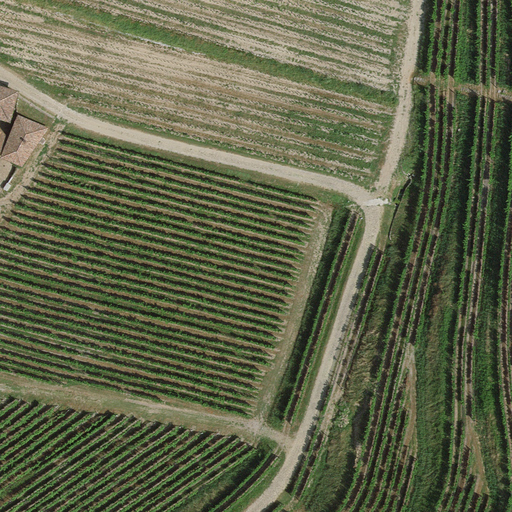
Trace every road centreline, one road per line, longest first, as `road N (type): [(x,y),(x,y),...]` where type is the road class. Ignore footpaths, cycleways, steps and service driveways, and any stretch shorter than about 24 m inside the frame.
road 1 (track): [(0,78),(67,117),(349,185),(361,199),(369,221),(302,447),(254,511)]
road 2 (track): [(302,447),(0,387)]
road 3 (track): [(418,0),(369,221)]
